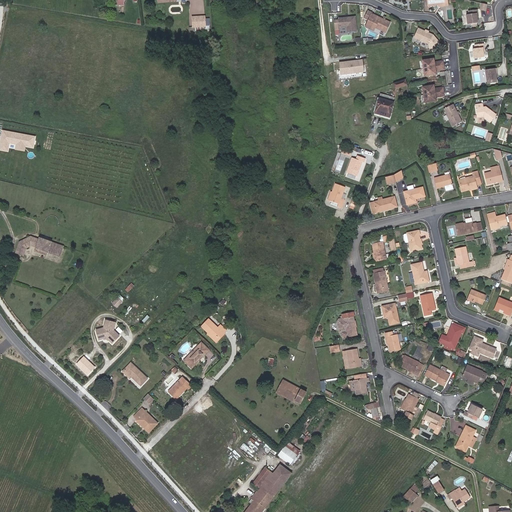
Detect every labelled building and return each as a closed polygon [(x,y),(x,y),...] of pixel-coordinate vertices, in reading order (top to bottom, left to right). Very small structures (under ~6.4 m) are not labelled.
[(477,14),(479,13),(478,9),(468,11),(468,15),(465,15),(467,25),(479,23),(478,18),(477,14)] [(373,14),(368,12),(365,19),(370,21),(367,27),(375,31),(376,28),(387,33),(391,23),(382,19),(382,20),(380,20),(381,19),(372,15),(373,14)] [(335,29),(347,27),(348,33),(357,32),(355,17),(351,18),(351,19),(348,19),(347,18),(338,19),(338,21),(334,22),(335,29)] [(205,18),(193,18),(193,29),(206,29),(205,18)] [(438,41),(432,36),(418,29),(413,38),(428,45),(431,49),(442,47),(438,41)] [(484,46),(485,46),(485,43),(474,44),(475,48),(472,49),(473,58),(485,56),(484,51),(484,46)] [(444,70),(443,62),(436,63),(435,64),(434,63),(433,59),(422,61),(424,76),(435,75),(435,71),(436,70),(437,71),(444,70)] [(359,62),(336,65),(337,76),(360,74),(359,62)] [(498,72),(498,68),(485,69),(487,83),(498,82),(498,77),(497,72),(498,72)] [(483,74),(476,76),(477,83),(485,81),(483,74)] [(406,81),(394,85),(396,90),(408,86),(406,81)] [(443,96),(442,88),(436,89),(435,90),(433,89),(433,86),(422,87),(424,102),(435,101),(435,98),(436,96),(437,97),(443,96)] [(394,101),(380,97),(378,102),(392,106),(394,101)] [(390,115),(392,106),(378,102),(376,111),(390,115)] [(477,104),(479,117),(485,116),(492,122),(498,114),(490,108),(490,109),(486,107),(485,107),(484,103),(477,104)] [(444,110),(453,127),(463,121),(453,104),(444,110)] [(389,119),(390,115),(376,111),(375,115),(389,119)] [(28,147),(36,148),(38,135),(3,130),(0,150),(10,152),(11,143),(17,144),(17,149),(27,151),(28,147)] [(495,134),(488,133),(486,141),(492,143),(495,134)] [(357,179),(362,164),(364,165),(366,161),(358,158),(357,162),(352,160),(347,176),(357,179)] [(437,167),(436,164),(429,166),(430,173),(438,171),(437,167)] [(501,171),(485,175),(487,185),(497,182),(498,184),(504,182),(501,171)] [(474,177),(460,180),(462,191),(477,187),(477,186),(481,185),(478,172),(474,174),(474,177)] [(393,176),(386,178),(388,185),(395,183),(393,176)] [(451,176),(435,180),(438,189),(453,185),(451,176)] [(342,198),(346,187),(338,184),(331,201),(340,204),(338,207),(342,209),(346,200),(342,198)] [(405,192),(408,205),(417,203),(416,199),(426,197),(423,188),(405,192)] [(386,209),(386,210),(398,208),(395,197),(383,200),(378,201),(370,203),(372,213),(377,212),(376,211),(386,209)] [(510,223),(509,217),(507,218),(506,216),(497,218),(496,214),(488,215),(492,229),(500,227),(508,226),(507,223),(510,223)] [(464,223),(457,224),(459,236),(479,232),(478,230),(477,223),(474,223),(473,218),(466,219),(467,224),(466,224),(464,225),(464,223)] [(423,249),(419,231),(408,234),(412,252),(423,249)] [(15,253),(23,256),(26,248),(31,245),(35,247),(46,252),(53,255),(60,257),(64,247),(38,237),(38,239),(29,236),(18,242),(15,253)] [(376,253),(378,261),(387,259),(383,242),(373,244),(375,254),(376,253)] [(470,262),(467,247),(456,249),(459,265),(461,264),(461,268),(473,266),(472,262),(470,262)] [(424,273),(427,272),(425,262),(412,265),(416,285),(426,283),(424,274),(424,273)] [(389,292),(384,272),(374,274),(379,294),(389,292)] [(129,292),(135,286),(133,283),(126,289),(129,292)] [(469,298),(483,305),(487,295),(472,289),(469,298)] [(436,310),(435,304),(433,305),(431,298),(433,298),(432,294),(421,296),(426,317),(432,315),(431,312),(436,310)] [(113,303),(119,308),(124,300),(118,296),(113,303)] [(504,311),(510,314),(511,310),(511,303),(499,298),(494,310),(498,311),(499,310),(504,311)] [(388,313),(388,315),(390,324),(399,322),(395,304),(383,306),(384,314),(388,313)] [(356,328),(355,321),(354,318),(355,317),(354,313),(344,315),(343,317),(346,331),(342,332),(343,338),(347,337),(347,338),(359,336),(357,327),(356,328)] [(98,339),(104,337),(105,337),(107,338),(108,339),(112,342),(119,336),(113,330),(115,321),(107,318),(104,327),(96,330),(98,339)] [(203,326),(210,333),(216,339),(222,332),(223,333),(226,330),(220,324),(217,327),(209,319),(203,326)] [(448,337),(445,344),(452,348),(459,332),(461,333),(464,327),(454,323),(447,337),(448,337)] [(390,344),(389,344),(391,352),(402,349),(397,331),(386,334),(387,337),(388,336),(390,344)] [(216,339),(210,333),(208,335),(217,342),(224,334),(223,333),(222,332),(216,339)] [(439,342),(445,344),(448,337),(447,337),(442,335),(439,342)] [(474,350),(481,353),(494,359),(497,350),(482,344),(484,341),(475,337),(470,349),(474,350)] [(197,360),(208,348),(202,342),(185,361),(193,368),(199,361),(197,360)] [(210,350),(208,348),(197,360),(199,361),(210,350)] [(361,367),(359,360),(358,349),(348,351),(351,369),(361,367)] [(416,373),(416,374),(421,377),(426,367),(407,356),(402,365),(410,370),(416,373)] [(121,369),(130,378),(131,376),(141,385),(148,378),(129,360),(121,369)] [(446,373),(441,371),(431,366),(426,376),(445,386),(450,375),(446,373)] [(470,379),(475,381),(479,383),(480,380),(485,382),(488,374),(467,366),(463,377),(470,379)] [(366,374),(354,376),(355,380),(350,381),(352,391),(356,391),(357,396),(368,394),(366,383),(370,383),(369,378),(367,378),(366,374)] [(177,400),(188,389),(189,390),(193,386),(183,377),(169,392),(177,400)] [(307,392),(284,380),(278,390),(282,393),(295,400),(301,404),(307,392)] [(295,400),(282,393),(281,395),(294,402),(295,400)] [(410,395),(404,406),(403,405),(401,409),(416,417),(419,410),(415,408),(419,400),(418,399),(414,397),(413,397),(410,395)] [(472,405),(468,413),(466,412),(464,415),(472,419),(473,416),(478,418),(482,410),(472,405)] [(145,428),(144,429),(148,433),(157,424),(142,409),(134,417),(137,420),(145,428)] [(443,419),(429,411),(425,419),(434,424),(435,425),(433,430),(437,432),(436,434),(440,436),(445,426),(441,424),(443,420),(443,419)] [(136,421),(144,429),(145,428),(137,420),(136,421)] [(469,445),(473,436),(476,431),(466,426),(462,434),(464,435),(458,447),(466,451),(469,445)] [(297,455),(300,451),(288,443),(285,446),(297,455)] [(278,455),(290,464),(297,455),(285,446),(278,455)] [(260,511),(291,473),(281,465),(274,475),(255,500),(245,511),(260,511)] [(253,484),(258,487),(270,472),(265,468),(253,484)] [(274,475),(270,472),(258,487),(259,488),(252,498),(255,500),(274,475)] [(438,481),(433,485),(438,493),(444,490),(438,481)] [(409,488),(403,495),(410,499),(416,492),(409,488)] [(470,497),(465,489),(462,491),(460,489),(448,496),(449,499),(452,497),(457,505),(463,501),(470,497)]
